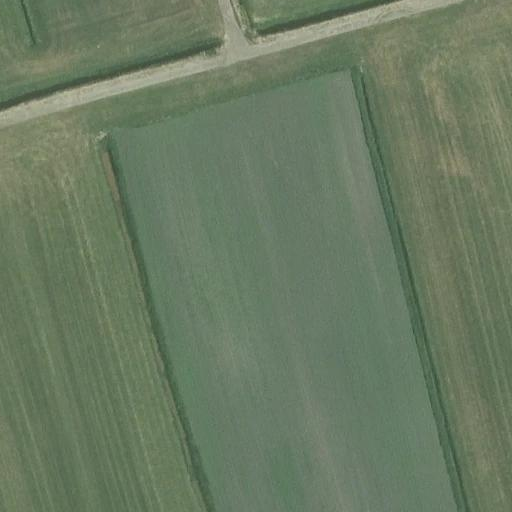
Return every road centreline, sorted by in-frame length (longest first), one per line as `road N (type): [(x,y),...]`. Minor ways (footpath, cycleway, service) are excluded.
road 1 (track): [(0,123),(240,55),(224,0)]
road 2 (track): [(240,55),(446,0)]
